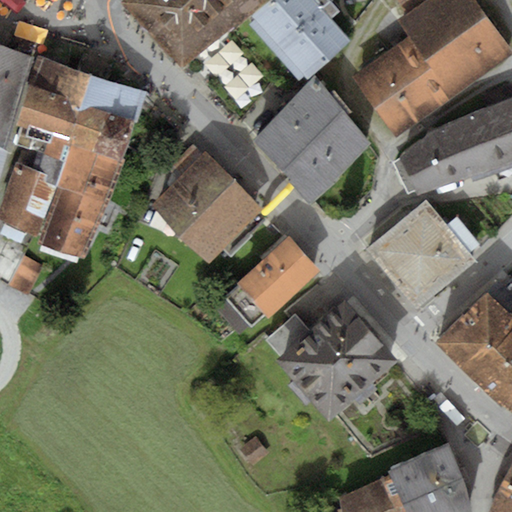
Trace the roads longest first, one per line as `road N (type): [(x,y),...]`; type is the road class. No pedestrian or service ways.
road 1 (secondary): [(409,336),(251,161),(102,18)]
road 2 (residential): [(511,244),(409,336)]
road 3 (secondary): [(511,427),(409,336)]
